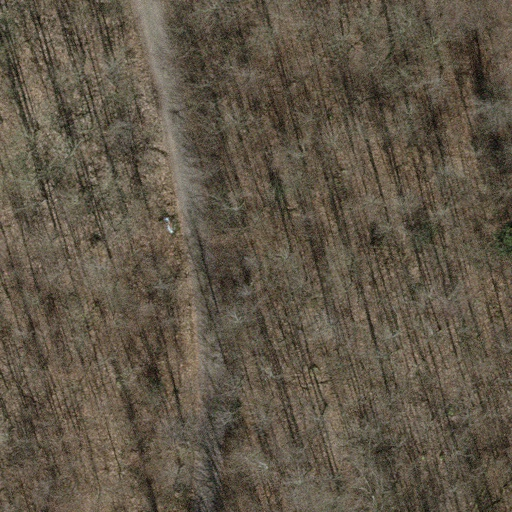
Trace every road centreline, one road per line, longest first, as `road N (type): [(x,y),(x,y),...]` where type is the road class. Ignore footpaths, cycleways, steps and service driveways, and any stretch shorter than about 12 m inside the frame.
road 1 (track): [(144,0),(171,83),(197,268),(211,474),(205,511)]
road 2 (track): [(435,0),(511,112)]
